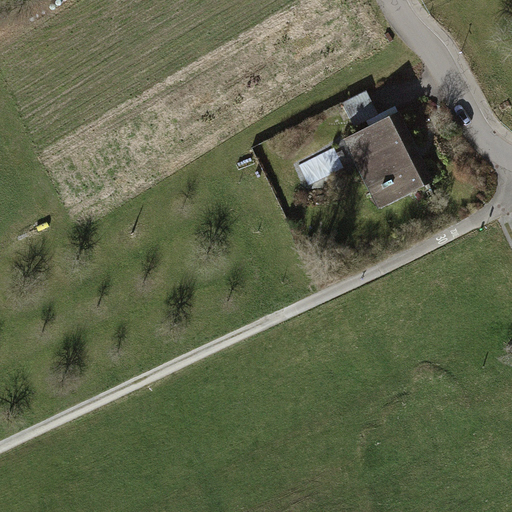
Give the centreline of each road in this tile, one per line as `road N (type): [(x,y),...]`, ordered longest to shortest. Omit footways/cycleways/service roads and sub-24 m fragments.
road 1 (track): [(511,192),(498,208),(382,267),(0,447)]
road 2 (residential): [(393,0),(443,67),(473,126),(511,161)]
